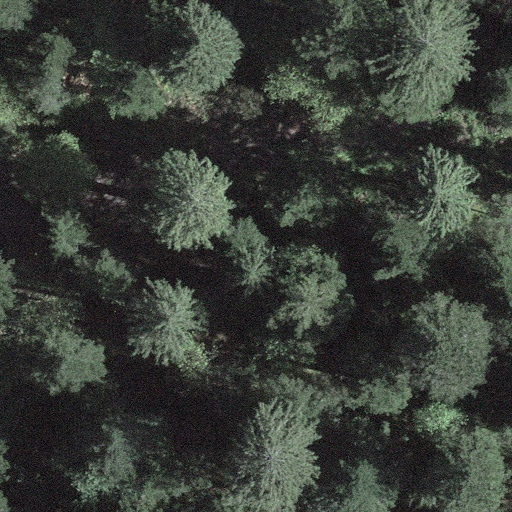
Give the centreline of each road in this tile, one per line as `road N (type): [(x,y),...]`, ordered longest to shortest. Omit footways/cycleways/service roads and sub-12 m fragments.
road 1 (track): [(0,230),(403,107),(511,11)]
road 2 (track): [(511,327),(486,279),(511,160)]
